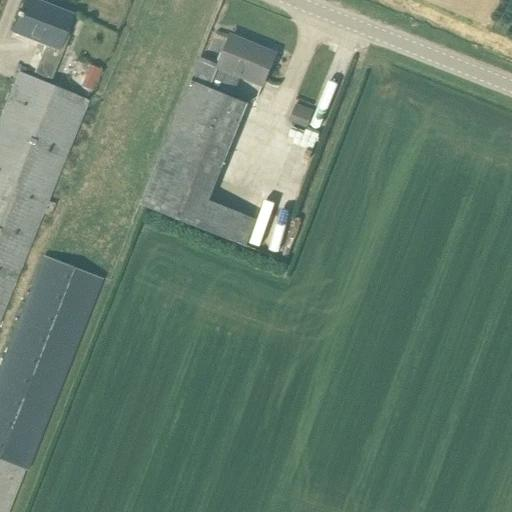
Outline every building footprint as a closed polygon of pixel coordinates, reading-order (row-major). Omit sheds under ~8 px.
[(71,15),(49,6),(48,9),(26,1),(21,13),(19,12),(17,16),(19,16),(14,28),(36,37),(35,40),(46,44),(34,73),(51,80),(70,36),(64,34),(71,15)] [(179,113),(142,205),(144,205),(247,246),(256,222),(208,202),(247,103),(230,96),(239,74),(263,84),(275,54),(231,36),(220,65),(200,57),(197,65),(179,113)] [(88,100),(37,80),(19,72),(0,118),(0,318),(42,214),(50,217),(55,204),(48,201),(88,100)] [(291,119),(308,125),(315,108),(298,101),(291,119)] [(0,511),(6,511),(23,470),(28,472),(103,279),(43,255),(0,361),(0,511)]
